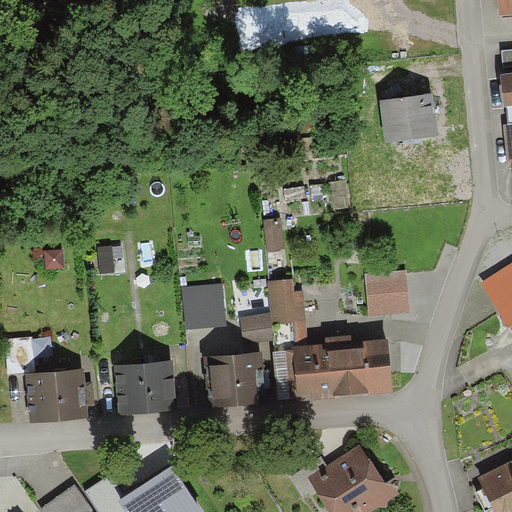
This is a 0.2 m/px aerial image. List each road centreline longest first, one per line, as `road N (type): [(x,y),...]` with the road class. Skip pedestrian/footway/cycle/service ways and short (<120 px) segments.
road 1 (residential): [(421,417),(370,410),(0,444)]
road 2 (residential): [(487,218),(467,0)]
road 3 (residential): [(421,417),(445,318),(487,218)]
